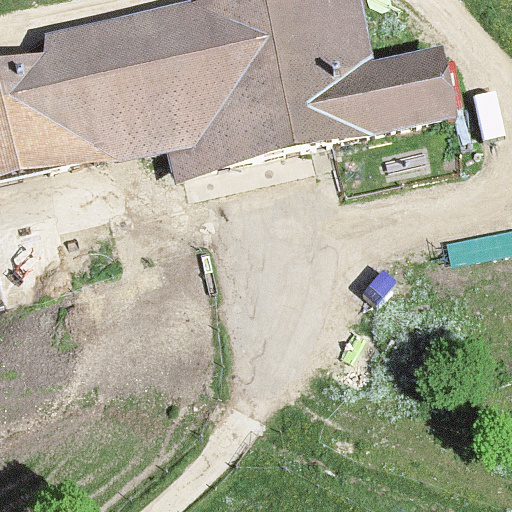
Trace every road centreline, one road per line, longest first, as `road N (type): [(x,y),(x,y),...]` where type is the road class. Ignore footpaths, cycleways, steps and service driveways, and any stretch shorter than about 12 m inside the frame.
road 1 (track): [(172,511),(236,442),(284,360),(307,279),(357,229),(468,205),(511,163)]
road 2 (track): [(511,132),(505,103),(419,0)]
road 3 (track): [(157,0),(0,39)]
